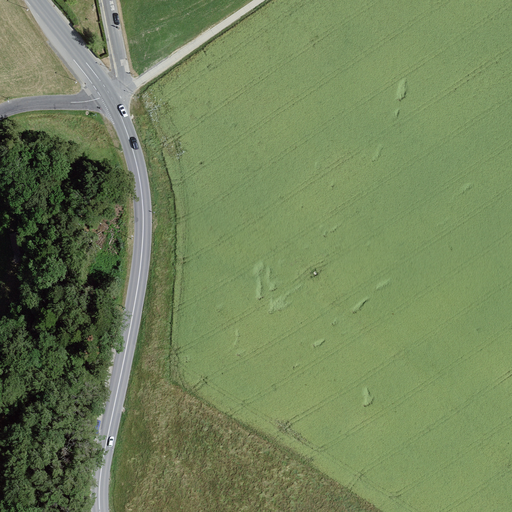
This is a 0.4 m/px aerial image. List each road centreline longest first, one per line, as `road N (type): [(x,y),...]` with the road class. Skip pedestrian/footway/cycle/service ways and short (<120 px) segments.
road 1 (secondary): [(108,98),(139,172),(143,220),(102,511)]
road 2 (track): [(262,0),(126,90)]
road 3 (secondary): [(37,0),(108,98)]
